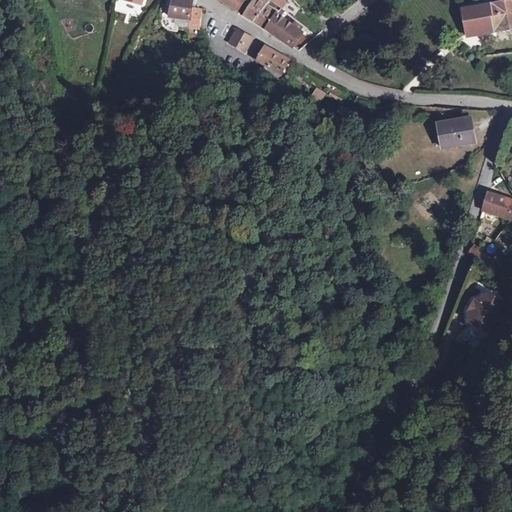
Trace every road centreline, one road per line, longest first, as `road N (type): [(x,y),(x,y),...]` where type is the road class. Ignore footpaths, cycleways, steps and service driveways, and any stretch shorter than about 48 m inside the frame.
road 1 (residential): [(502,103),(461,265),(418,376)]
road 2 (residential): [(300,56),(375,92),(502,103)]
road 3 (track): [(347,511),(418,376)]
